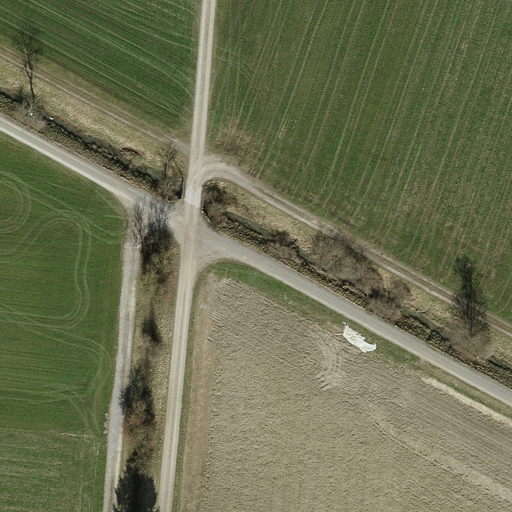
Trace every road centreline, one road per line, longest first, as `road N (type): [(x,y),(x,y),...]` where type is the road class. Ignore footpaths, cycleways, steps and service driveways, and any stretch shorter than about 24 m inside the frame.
road 1 (track): [(511,332),(0,53)]
road 2 (track): [(511,399),(256,260),(191,236),(0,127)]
road 3 (track): [(166,511),(210,0)]
road 4 (track): [(111,511),(139,206)]
